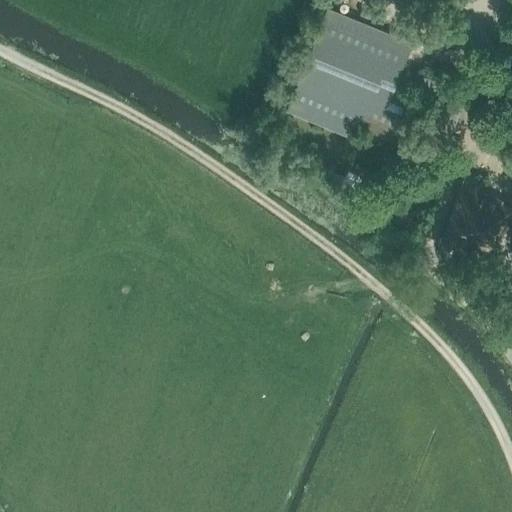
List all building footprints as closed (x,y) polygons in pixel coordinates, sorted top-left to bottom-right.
[(390,138),(407,97),(392,90),(412,42),(327,7),(285,107),(357,137),(362,126),(390,138)] [(417,74),(413,87),(454,100),(457,87),(417,74)] [(463,107),(460,106),(436,96),(425,124),(453,134),(463,107)] [(423,133),(415,155),(448,167),(456,145),(423,133)] [(399,185),(425,196),(431,182),(405,171),(399,185)] [(438,246),(450,250),(453,241),(498,257),(511,216),(511,207),(504,204),(505,202),(478,193),(482,179),(465,173),(443,238),(441,237),(438,246)] [(384,215),(406,227),(415,211),(393,198),(384,215)]
